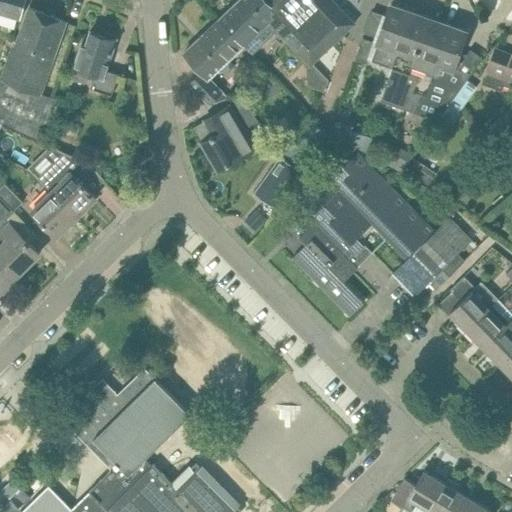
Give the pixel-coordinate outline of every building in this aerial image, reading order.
[(25,0),(0,0),(0,12),(20,19),(25,0)] [(238,0),(183,52),(200,69),(187,82),(209,104),(222,91),(209,78),(244,44),(256,33),(265,42),(277,31),(284,39),(286,38),(270,20),(278,12),(267,0),(238,0)] [(267,0),(278,12),(270,20),(286,38),(294,45),(304,35),(297,27),(304,21),(298,15),(310,3),(307,0),(267,0)] [(304,35),(294,45),(311,63),(311,64),(312,63),(340,37),(355,23),(333,0),(307,0),(310,3),(298,15),(304,21),(297,27),(304,35)] [(378,43),(371,60),(392,67),(381,100),(397,106),(407,110),(436,120),(438,121),(441,116),(467,79),(471,73),(457,68),(461,62),(462,60),(457,58),(459,52),(466,31),(441,22),(428,17),(391,4),(378,43)] [(41,95),(66,21),(29,7),(17,42),(15,41),(0,79),(0,122),(41,142),(56,102),(41,95)] [(86,44),(82,42),(71,75),(73,79),(84,83),(88,81),(90,75),(94,76),(91,88),(93,89),(112,95),(119,73),(106,69),(116,38),(91,30),(86,44)] [(511,54),(494,48),(485,72),(487,73),(484,83),(500,90),(502,85),(511,88),(511,54)] [(141,110),(138,80),(125,75),(116,102),(141,110)] [(467,79),(441,116),(451,123),(453,124),(460,113),(463,110),(461,108),(476,86),(467,79)] [(495,146),(508,134),(511,129),(511,105),(487,129),(480,121),(475,125),(495,146)] [(254,149),(229,106),(194,126),(219,169),(254,149)] [(303,168),(328,133),(310,120),(285,155),(303,168)] [(378,139),(351,130),(353,125),(335,120),(330,133),(347,142),(373,154),(378,139)] [(38,177),(51,191),(76,216),(94,197),(95,198),(96,197),(76,176),(89,163),(64,151),(64,152),(56,159),(57,161),(57,162),(40,178),(39,176),(38,177)] [(314,223),(350,258),(365,244),(360,239),(373,226),(406,259),(435,230),(358,151),(343,166),(336,158),(321,173),(328,180),(314,194),(321,202),(307,216),(314,223)] [(280,155),(254,192),(274,207),(275,207),(283,196),(301,170),(280,155)] [(5,183),(0,187),(0,195),(14,210),(23,202),(5,183)] [(57,234),(76,216),(51,191),(31,210),(57,236),(58,235),(57,234)] [(0,229),(0,230),(0,229),(0,252),(19,272),(39,253),(25,238),(6,218),(14,210),(0,195),(0,229)] [(450,216),(435,230),(406,259),(396,270),(402,277),(399,281),(414,296),(428,282),(435,289),(464,260),(457,253),(472,239),(450,216)] [(358,266),(350,258),(314,223),(300,237),(307,244),(292,258),(349,316),(364,301),(343,280),(358,266)] [(73,262),(79,249),(62,241),(56,254),(73,262)] [(0,291),(19,272),(0,252),(0,291)] [(450,289),(461,300),(449,312),(467,329),(498,298),(481,281),(475,287),(464,275),(450,289)] [(511,318),(511,311),(498,298),(467,329),(484,347),(511,318)] [(511,318),(484,347),(500,364),(511,352),(511,318)] [(511,352),(500,364),(511,375),(511,352)] [(74,418),(68,424),(111,469),(116,474),(122,467),(129,474),(145,457),(146,458),(190,413),(158,381),(145,367),(132,379),(118,393),(102,378),(73,406),(80,412),(74,418)] [(226,511),(226,503),(230,503),(230,498),(200,467),(196,463),(192,466),(174,484),(171,481),(161,471),(153,463),(152,464),(146,458),(145,457),(129,474),(122,467),(116,474),(111,469),(89,490),(100,501),(89,511),(75,511),(71,508),(69,509),(55,494),(48,501),(40,493),(20,511),(226,511)] [(405,477),(392,500),(403,506),(403,507),(408,498),(417,504),(412,511),(426,511),(428,510),(444,483),(424,470),(416,483),(405,477)] [(444,483),(428,510),(431,511),(454,511),(465,495),(458,491),(456,490),(459,485),(449,478),(447,477),(444,483)] [(13,478),(1,489),(10,498),(21,486),(13,478)] [(465,495),(454,511),(492,511),(471,499),(465,495)]
